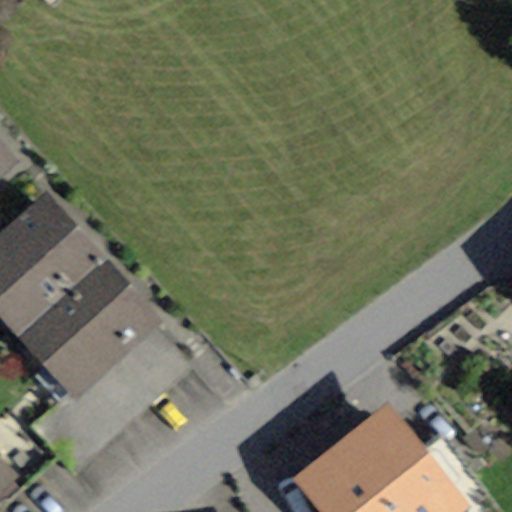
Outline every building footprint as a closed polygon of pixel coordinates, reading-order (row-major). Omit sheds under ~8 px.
[(1,295),(30,327),(101,263),(97,259),(90,266),(75,250),(84,242),(67,223),(62,227),(44,208),(0,247),(0,281),(7,289),(1,295)] [(128,344),(149,324),(132,305),(137,300),(119,281),(110,289),(96,273),(104,267),(101,263),(30,327),(58,358),(64,353),(89,379),(103,366),(128,344)] [(149,324),(128,344),(165,385),(189,363),(152,321),(149,324)] [(140,407),(165,385),(128,344),(103,366),(140,407)] [(89,379),(79,388),(115,429),(140,407),(103,366),(89,379)] [(71,468),(115,429),(79,388),(33,428),(71,468)] [(322,511),(474,511),(402,401),(295,471),(322,511)] [(0,511),(0,488),(10,479),(0,468),(0,511)]
